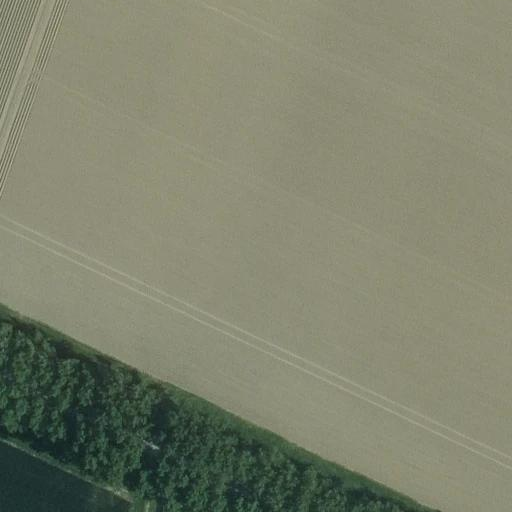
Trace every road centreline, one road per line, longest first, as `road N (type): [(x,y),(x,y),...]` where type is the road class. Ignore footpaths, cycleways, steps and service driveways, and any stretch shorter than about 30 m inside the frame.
road 1 (track): [(0,308),(429,511)]
road 2 (unclassified): [(295,511),(0,370)]
road 3 (track): [(137,511),(141,500),(0,433)]
